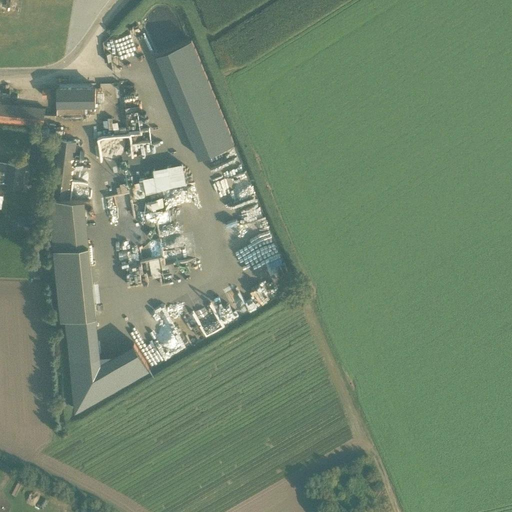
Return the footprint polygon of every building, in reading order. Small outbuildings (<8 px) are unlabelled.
[(197,39),(159,52),(198,158),(235,145),(197,39)] [(57,114),(83,114),(83,104),(96,103),(96,87),(57,87),(57,114)] [(0,121),(43,127),(44,118),(45,108),(0,102),(0,121)] [(143,142),(141,132),(132,133),(134,143),(143,142)] [(99,149),(111,148),(110,135),(98,135),(99,149)] [(69,199),(77,141),(58,139),(55,155),(50,154),(48,168),(54,168),(50,197),(57,198),(49,197),(62,319),(97,315),(85,200),(69,199)] [(23,189),(26,166),(7,163),(0,162),(0,192),(1,193),(6,189),(7,187),(23,189)] [(186,186),(184,164),(158,166),(160,188),(186,186)] [(141,182),(134,182),(136,195),(158,193),(156,171),(140,173),(141,182)] [(117,184),(118,193),(106,195),(110,221),(132,218),(129,198),(135,197),(133,182),(117,184)] [(148,209),(165,207),(164,198),(147,200),(148,209)]
